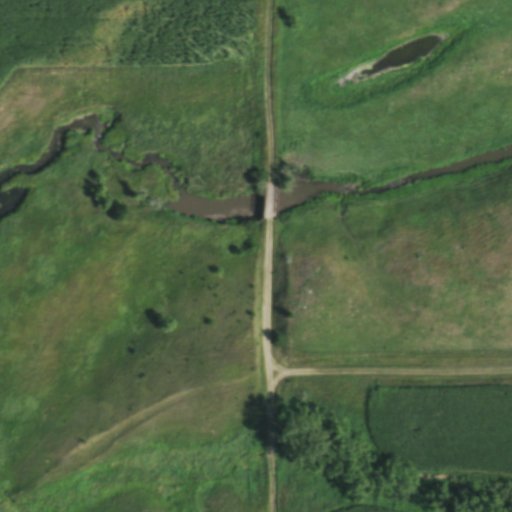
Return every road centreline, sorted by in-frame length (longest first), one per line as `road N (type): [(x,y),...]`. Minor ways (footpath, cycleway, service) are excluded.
road 1 (track): [(276,511),(289,0)]
road 2 (track): [(279,378),(511,376)]
